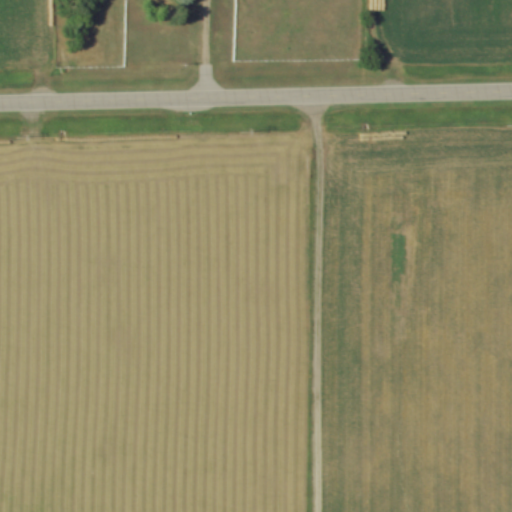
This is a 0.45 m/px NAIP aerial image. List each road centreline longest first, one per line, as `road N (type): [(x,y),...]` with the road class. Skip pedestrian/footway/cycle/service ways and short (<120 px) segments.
road 1 (tertiary): [(511,90),(0,102)]
road 2 (track): [(313,95),(323,511)]
